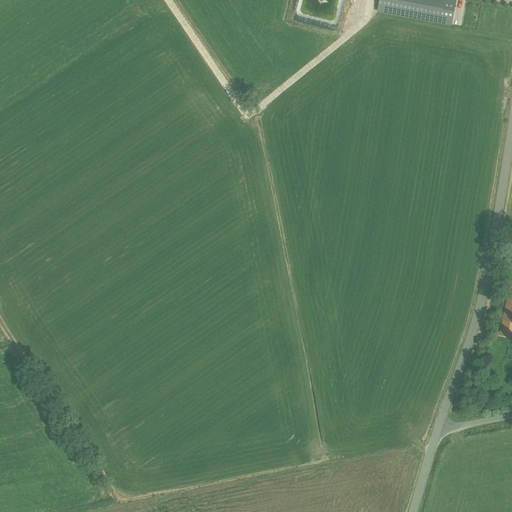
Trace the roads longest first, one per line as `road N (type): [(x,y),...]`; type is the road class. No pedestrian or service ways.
road 1 (track): [(366,0),(363,18),(246,113),(169,0)]
road 2 (unclassified): [(439,423),(483,300),(511,132)]
